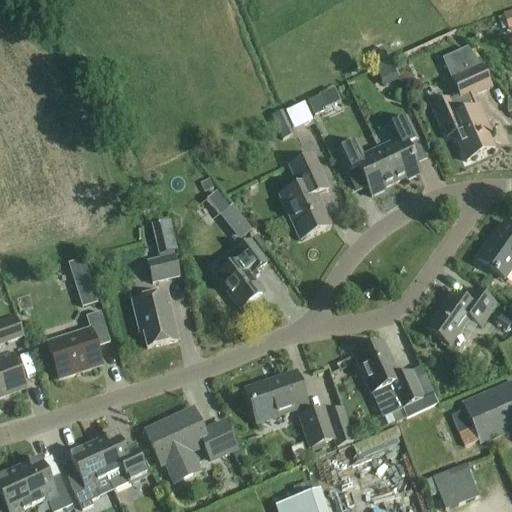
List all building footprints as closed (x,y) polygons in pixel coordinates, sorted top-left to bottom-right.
[(511,13),(503,17),(509,35),(511,33),(511,13)] [(441,29),(451,42),(460,34),(450,22),(441,29)] [(458,97),(430,109),(444,141),(455,136),(467,163),(494,151),(482,125),(486,124),(479,109),(478,109),(473,98),(490,91),(481,69),(480,68),(468,51),(443,62),(451,82),(458,97)] [(319,99),(307,104),(314,119),(325,114),(319,99)] [(283,114),(272,119),(282,142),(294,137),(283,114)] [(394,145),(378,153),(394,187),(405,182),(406,184),(420,177),(407,148),(417,143),(408,123),(388,132),(394,145)] [(394,187),(378,153),(364,159),(358,146),(339,155),(348,176),(358,171),(371,199),(386,192),(385,191),(394,187)] [(327,193),(314,160),(291,171),(298,189),(278,198),(300,243),(329,230),(317,198),(327,193)] [(200,186),(205,195),(213,190),(209,182),(200,186)] [(219,218),(231,232),(244,222),(233,207),(219,218)] [(493,277),(503,285),(511,272),(511,231),(505,226),(488,250),(487,249),(476,264),(493,276),(493,277)] [(259,278),(256,274),(266,267),(250,244),(239,252),(244,260),(218,280),(242,312),(262,296),(252,283),(259,278)] [(151,287),(179,281),(173,259),(146,266),(151,287)] [(91,284),(75,289),(82,311),(98,306),(91,284)] [(465,304),(452,295),(426,333),(450,350),(470,322),(480,329),(494,309),(473,294),(465,304)] [(177,345),(166,296),(131,305),(139,338),(142,337),(146,352),(177,345)] [(109,347),(99,316),(85,321),(89,334),(46,348),(58,384),(101,370),(95,351),(109,347)] [(506,334),(511,324),(511,323),(502,316),(495,326),(506,334)] [(14,320),(0,325),(0,326),(7,346),(22,340),(14,320)] [(392,388),(402,411),(408,422),(439,408),(434,397),(433,397),(421,371),(398,382),(382,348),(354,361),(371,398),(392,388)] [(0,402),(25,393),(12,357),(0,361),(0,363),(1,366),(0,366),(0,402)] [(308,452),(332,444),(335,452),(353,447),(342,414),(326,419),(324,414),(308,419),(295,378),(246,394),(256,427),(296,414),(308,452)] [(511,434),(511,384),(463,407),(467,414),(453,420),(467,451),(481,444),(484,447),(511,434)] [(202,436),(192,415),(185,418),(182,416),(172,421),(172,424),(146,436),(161,469),(165,467),(174,487),(192,479),(183,459),(203,450),(210,465),(236,453),(223,427),(202,436)] [(115,439),(92,449),(107,482),(113,495),(146,480),(132,450),(122,455),(115,439)] [(107,482),(92,449),(69,459),(80,483),(69,487),(80,511),(87,511),(92,510),(90,505),(99,502),(93,488),(107,482)] [(38,464),(15,474),(32,511),(46,505),(49,511),(65,511),(71,509),(60,484),(50,489),(38,464)] [(466,467),(432,480),(439,497),(444,511),(446,511),(478,500),(466,467)] [(30,511),(32,511),(15,474),(0,481),(0,501),(4,510),(0,511),(30,511)] [(311,484),(293,490),(296,500),(315,494),(311,484)] [(276,507),(277,511),(327,511),(322,492),(276,507)] [(118,510),(133,503),(128,494),(113,502),(118,510)]
